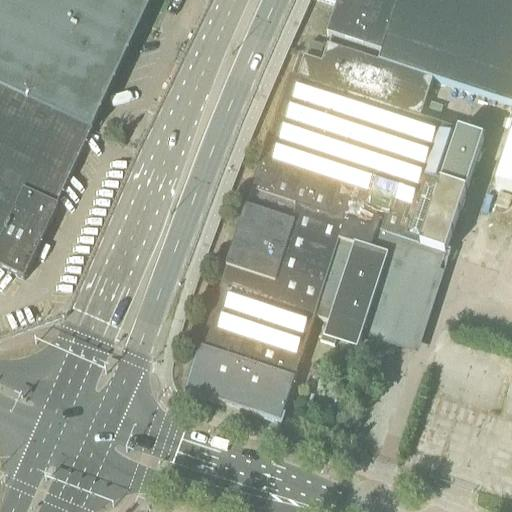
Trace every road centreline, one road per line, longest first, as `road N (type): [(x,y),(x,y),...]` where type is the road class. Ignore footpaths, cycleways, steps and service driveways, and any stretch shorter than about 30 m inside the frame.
road 1 (primary): [(102,433),(279,0)]
road 2 (primary): [(237,0),(56,412)]
road 3 (tertiary): [(315,511),(149,460),(102,433)]
